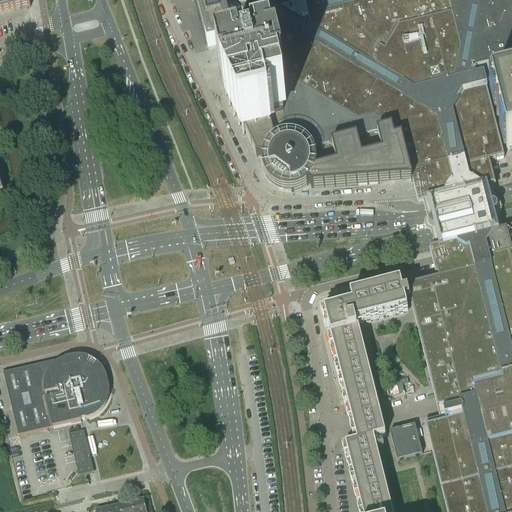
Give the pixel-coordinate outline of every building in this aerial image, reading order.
[(0,0),(0,14),(14,11),(14,12),(30,7),(28,0),(0,0)] [(511,0),(195,0),(199,13),(206,43),(208,51),(217,49),(217,48),(219,48),(222,61),(226,74),(219,76),(226,102),(242,137),(247,136),(257,157),(263,159),(263,161),(263,162),(263,164),(263,165),(263,167),(263,169),(263,170),(263,172),(264,173),(264,175),(265,177),(266,179),(267,180),(268,182),(269,184),(270,185),(272,186),(274,188),(275,189),(277,190),(279,191),(281,192),(283,192),(285,193),(287,193),(289,193),(291,193),(293,193),(295,192),(297,192),(299,191),(301,190),(303,189),(305,188),(307,187),(308,185),(312,189),(375,185),(412,182),(418,205),(423,204),(427,219),(426,219),(425,220),(425,221),(425,222),(424,222),(424,223),(424,224),(424,225),(424,226),(424,227),(425,228),(425,229),(426,230),(427,231),(428,232),(429,232),(429,233),(430,233),(434,248),(429,249),(435,272),(435,274),(436,274),(438,279),(428,282),(407,287),(408,292),(410,300),(428,371),(431,386),(433,394),(437,408),(438,413),(439,416),(439,419),(429,421),(430,426),(428,426),(426,427),(428,435),(432,453),(446,511),(511,511),(511,250),(507,230),(503,231),(499,216),(499,215),(500,215),(500,214),(501,214),(501,213),(501,212),(501,211),(501,210),(501,209),(501,208),(501,207),(501,206),(500,205),(500,204),(499,204),(499,203),(498,203),(498,202),(497,202),(496,201),(495,201),(492,186),(496,185),(490,163),(496,161),(504,159),(502,151),(486,87),(495,85),(491,69),(498,67),(511,63),(511,0)] [(511,149),(511,87),(492,92),(506,151),(511,149)] [(385,437),(381,421),(358,330),(353,331),(352,329),(356,328),(355,324),(357,323),(358,326),(359,326),(358,324),(407,312),(400,284),(350,296),(351,301),(349,301),(347,305),(347,306),(324,312),(353,428),(357,444),(374,440),(385,437)] [(82,357),(77,357),(72,357),(3,374),(18,437),(86,421),(90,420),(93,418),(97,416),(100,414),(102,411),(104,408),(106,404),(108,401),(109,397),(109,394),(109,393),(109,392),(109,389),(109,386),(107,379),(105,374),(103,370),(100,366),(96,362),(92,360),(87,358),(82,357)] [(402,429),(390,433),(397,462),(422,455),(415,426),(411,427),(411,429),(403,431),(402,429)] [(84,432),(69,435),(79,477),(94,473),(84,432)] [(391,511),(376,451),(374,440),(357,444),(346,447),(361,511),(391,511)] [(146,511),(144,500),(131,503),(133,511),(146,511)] [(133,511),(131,503),(119,506),(120,511),(133,511)]
